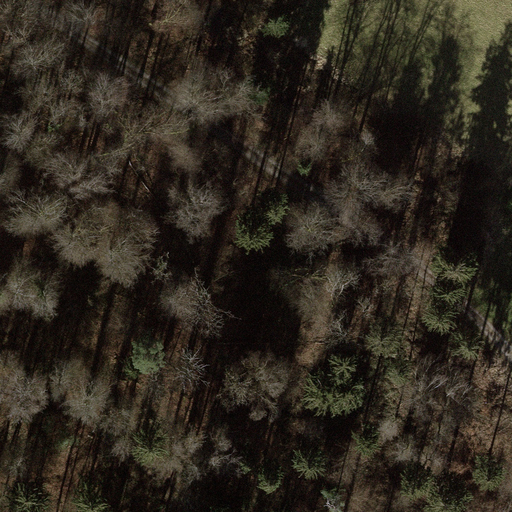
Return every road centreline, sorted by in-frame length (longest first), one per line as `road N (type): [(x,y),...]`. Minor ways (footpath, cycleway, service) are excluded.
road 1 (track): [(511,345),(424,268),(31,0)]
road 2 (track): [(198,511),(88,406),(0,379)]
